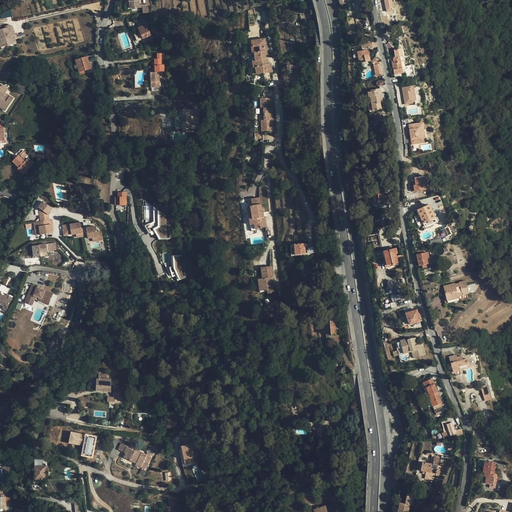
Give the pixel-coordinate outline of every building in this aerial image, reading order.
[(139,0),(128,0),(129,0),(127,0),(128,9),(140,7),(139,0)] [(384,0),(385,12),(394,11),(392,0),(384,0)] [(143,39),(151,35),(149,30),(148,30),(147,27),(149,26),(148,22),(145,23),(143,19),(137,22),(139,27),(138,28),(139,31),(138,32),(141,39),(143,39)] [(0,44),(1,47),(13,44),(10,36),(14,35),(11,26),(10,27),(10,25),(5,26),(6,28),(0,29),(0,39),(0,40),(0,39),(0,44)] [(266,42),(265,38),(251,41),(252,46),(251,46),(252,53),(254,52),(255,56),(255,61),(252,61),(253,67),(255,67),(256,74),(264,73),(264,71),(268,70),(268,72),(272,71),(271,63),(268,64),(267,64),(266,59),(265,55),(269,54),(268,47),(266,47),(266,42)] [(406,72),(401,49),(394,50),(395,57),(394,57),(393,58),(393,59),(393,61),(394,63),(392,63),(394,75),(406,72)] [(370,60),(368,50),(363,51),(363,50),(357,52),(359,60),(365,59),(365,62),(370,60)] [(160,72),(164,72),(164,63),(162,63),(161,58),(164,57),(164,53),(157,53),(157,59),(154,59),(154,61),(154,65),(155,72),(160,72)] [(92,71),(88,56),(75,60),(80,75),(92,71)] [(374,65),(379,60),(376,56),(371,61),(374,65)] [(381,64),(377,64),(374,65),(376,76),(384,74),(381,64)] [(160,87),(160,72),(155,72),(150,73),(151,87),(152,87),(157,87),(160,87)] [(411,86),(402,88),(405,105),(414,103),(411,86)] [(382,99),(380,89),(371,90),(372,92),(368,92),(370,104),(368,105),(370,113),(374,112),(373,110),(381,108),(380,103),(380,100),(382,99)] [(5,93),(4,94),(0,91),(0,105),(3,107),(4,105),(8,108),(14,98),(10,96),(9,97),(7,96),(8,95),(5,93)] [(261,98),(261,108),(264,108),(264,114),(273,114),(273,108),(271,108),(271,98),(261,98)] [(199,128),(199,110),(183,110),(183,116),(187,116),(186,122),(183,122),(183,128),(199,128)] [(274,120),(273,114),(264,114),(264,120),(261,120),(262,131),(272,131),(272,120),(274,120)] [(412,144),(421,143),(420,140),(425,140),(423,123),(413,124),(414,129),(410,129),(409,129),(412,144)] [(23,159),(18,155),(12,161),(19,167),(25,173),(33,165),(27,159),(26,160),(25,161),(23,159)] [(374,165),(374,174),(389,173),(389,164),(374,165)] [(414,191),(425,190),(427,190),(426,182),(425,182),(424,176),(414,178),(415,185),(413,185),(414,191)] [(387,198),(389,198),(389,193),(384,194),(384,189),(376,190),(376,202),(384,202),(384,204),(384,205),(385,205),(386,205),(387,204),(387,198)] [(126,205),(126,193),(118,193),(118,197),(115,198),(115,205),(120,205),(126,205)] [(260,204),(259,197),(251,199),(252,205),(247,206),(248,213),(251,212),(253,224),(254,229),(266,227),(263,212),(264,211),(264,209),(264,208),(263,207),(261,207),(261,204),(260,204)] [(40,217),(41,221),(49,220),(48,215),(53,209),(43,202),(39,208),(40,217)] [(435,218),(429,204),(415,210),(421,224),(435,218)] [(162,238),(170,237),(169,218),(161,212),(161,227),(157,230),(162,238)] [(52,220),(49,220),(41,221),(34,222),(35,229),(40,228),(41,235),(53,233),(52,229),(52,227),(53,227),(52,220)] [(83,237),(82,229),(81,223),(63,226),(64,236),(77,234),(77,238),(83,237)] [(82,229),(83,237),(88,236),(88,239),(93,238),(93,242),(102,240),(101,231),(97,232),(96,227),(82,229)] [(388,228),(379,230),(383,246),(392,245),(388,228)] [(305,243),(294,244),(295,254),(305,254),(305,243)] [(46,244),(32,246),(34,257),(40,256),(40,252),(47,251),(46,244)] [(384,251),(387,265),(398,262),(396,253),(397,253),(396,248),(392,249),(387,250),(384,251)] [(417,255),(419,265),(422,265),(426,264),(433,262),(432,257),(429,258),(428,252),(417,255)] [(175,276),(177,281),(186,277),(183,267),(182,256),(172,256),(172,267),(170,268),(173,278),(175,276)] [(272,283),(274,283),(271,266),(261,267),(262,278),(261,279),(262,290),(267,290),(273,289),(272,283)] [(469,293),(465,281),(459,282),(459,283),(455,284),(455,283),(443,286),(445,293),(447,301),(463,297),(463,294),(467,293),(469,293)] [(10,288),(1,284),(0,286),(0,292),(6,295),(7,294),(10,288)] [(59,296),(32,285),(24,303),(30,305),(34,295),(36,296),(39,297),(50,302),(55,304),(59,296)] [(0,303),(2,305),(0,307),(0,310),(1,311),(4,313),(12,296),(7,294),(6,295),(0,292),(0,303)] [(443,294),(445,304),(468,298),(467,293),(463,294),(463,297),(447,301),(445,293),(443,294)] [(418,313),(417,309),(405,313),(404,313),(400,315),(404,326),(409,325),(421,321),(419,316),(418,313)] [(426,355),(422,343),(417,344),(416,340),(413,341),(412,338),(407,339),(395,342),(401,362),(426,355)] [(457,357),(450,359),(451,363),(453,372),(454,372),(460,370),(459,366),(467,364),(466,359),(463,359),(462,356),(457,357)] [(96,385),(96,390),(111,392),(111,386),(111,379),(104,378),(105,376),(101,376),(101,379),(96,378),(96,385)] [(443,406),(432,379),(423,382),(425,387),(424,388),(427,395),(428,394),(435,413),(436,413),(444,410),(446,409),(444,405),(443,406)] [(478,406),(472,409),(476,416),(482,413),(478,406)] [(172,411),(165,411),(163,411),(163,414),(163,415),(162,415),(163,425),(170,425),(172,424),(172,411)] [(334,416),(326,419),(323,424),(321,423),(319,428),(317,430),(316,432),(318,433),(318,434),(321,436),(322,435),(325,436),(327,433),(329,430),(328,430),(330,428),(338,432),(344,422),(334,416)] [(70,432),(68,443),(82,446),(81,454),(93,456),(96,436),(70,432)] [(193,462),(188,437),(180,438),(182,446),(180,446),(184,464),(193,462)] [(118,450),(124,452),(127,445),(121,443),(118,450)] [(127,445),(124,452),(126,453),(124,457),(130,460),(131,458),(137,461),(136,463),(135,466),(140,468),(141,467),(145,469),(145,468),(147,469),(149,465),(148,464),(151,457),(147,455),(127,445)] [(422,462),(421,470),(423,471),(426,471),(426,474),(425,478),(435,480),(436,473),(437,474),(439,474),(439,473),(440,472),(440,471),(439,470),(438,469),(437,469),(439,458),(434,457),(433,464),(422,462)] [(495,462),(485,461),(483,472),(484,472),(489,473),(488,477),(487,484),(490,484),(489,487),(495,488),(497,474),(494,474),(495,462)] [(46,466),(35,466),(35,472),(35,479),(46,479),(46,471),(46,466)] [(415,490),(408,489),(405,504),(410,505),(412,505),(415,490)] [(173,502),(169,501),(166,511),(181,511),(182,511),(179,511),(174,510),(171,509),(173,504),(173,502)] [(408,511),(410,505),(405,504),(400,503),(397,511),(408,511)]
